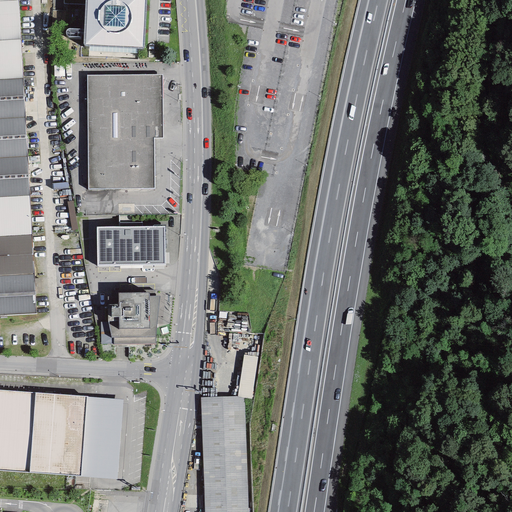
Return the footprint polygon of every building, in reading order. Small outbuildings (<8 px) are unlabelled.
[(18,0),(0,0),(0,315),(36,313),(18,0)] [(63,0),(63,5),(84,7),(82,45),(141,48),(143,0),(63,0)] [(161,75),(86,75),(87,189),(154,188),(154,139),(161,138),(161,75)] [(164,226),(96,227),(97,266),(165,265),(164,226)] [(144,292),(118,293),(118,304),(107,305),(108,322),(111,338),(114,337),(113,344),(155,343),(155,337),(159,296),(154,296),(154,290),(143,290),(144,292)] [(85,396),(0,390),(0,468),(80,474),(85,396)] [(121,399),(85,396),(80,474),(116,477),(121,399)] [(247,511),(243,396),(200,398),(203,511),(247,511)]
